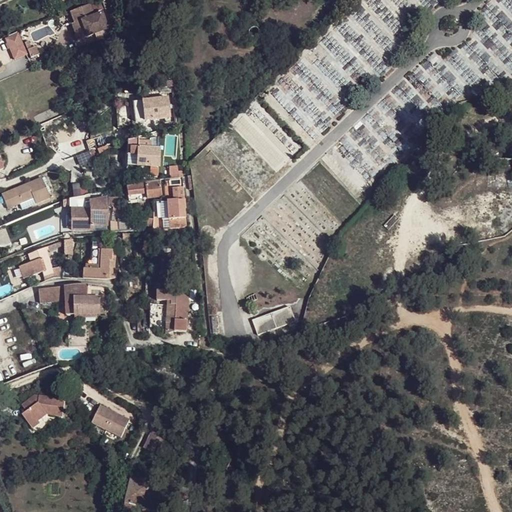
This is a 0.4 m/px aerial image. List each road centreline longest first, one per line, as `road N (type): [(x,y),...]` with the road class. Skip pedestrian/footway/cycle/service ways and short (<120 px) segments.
road 1 (track): [(511,112),(460,145),(410,214),(400,242),(398,327)]
road 2 (track): [(398,327),(441,315),(497,511)]
road 3 (track): [(398,327),(306,379),(259,487),(261,511)]
